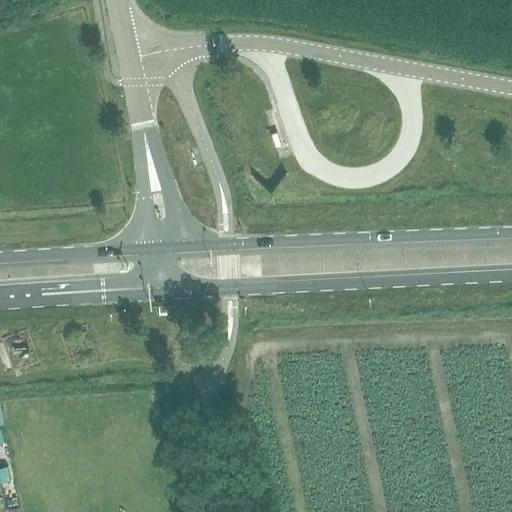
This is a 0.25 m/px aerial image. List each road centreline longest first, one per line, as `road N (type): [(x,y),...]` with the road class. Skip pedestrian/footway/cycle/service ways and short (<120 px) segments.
road 1 (unclassified): [(511,85),(263,40),(132,58)]
road 2 (primary): [(511,236),(161,247)]
road 3 (primary): [(162,289),(511,275)]
road 4 (unclassified): [(161,247),(132,58)]
road 5 (primary): [(0,298),(162,289)]
road 6 (primary): [(161,247),(0,258)]
